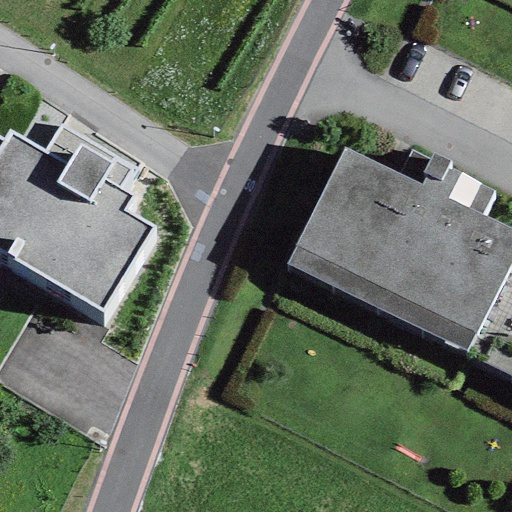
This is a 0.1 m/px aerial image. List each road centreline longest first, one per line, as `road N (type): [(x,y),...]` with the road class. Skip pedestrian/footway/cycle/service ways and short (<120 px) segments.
road 1 (residential): [(236,194),(116,511)]
road 2 (residential): [(236,194),(0,47)]
road 3 (residential): [(339,0),(236,194)]
